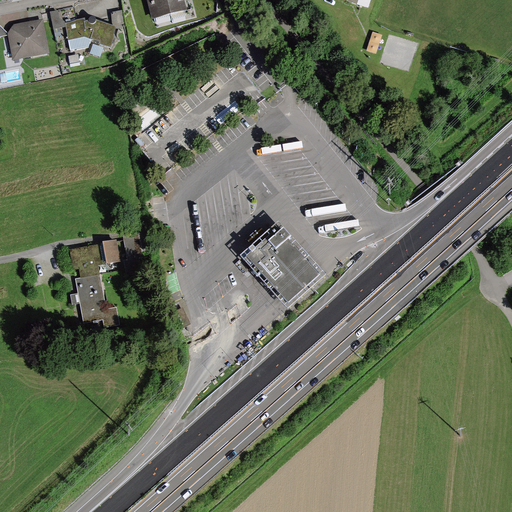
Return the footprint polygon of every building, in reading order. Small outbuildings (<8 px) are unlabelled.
[(182,0),(146,0),(151,19),(185,10),(182,0)] [(370,10),(373,0),(348,0),(348,2),(370,10)] [(65,27),(70,51),(89,48),(92,38),(108,44),(115,28),(124,26),(121,10),(111,12),(112,24),(93,17),(85,20),(85,17),(66,21),(59,17),(57,10),(49,12),(53,30),(65,27)] [(13,58),(46,51),(39,20),(15,25),(8,33),(7,33),(8,36),(13,58)] [(378,54),(384,35),(374,32),(369,52),(378,54)] [(95,45),(93,55),(104,57),(106,47),(95,45)] [(246,258),(287,304),(320,275),(278,228),(246,258)] [(146,235),(127,242),(130,249),(137,246),(140,254),(152,250),(146,235)] [(110,261),(118,259),(114,238),(106,240),(110,261)] [(80,277),(75,278),(83,322),(101,319),(103,327),(119,323),(115,305),(107,307),(98,264),(104,263),(100,243),(69,249),(73,269),(78,268),(80,277)]
